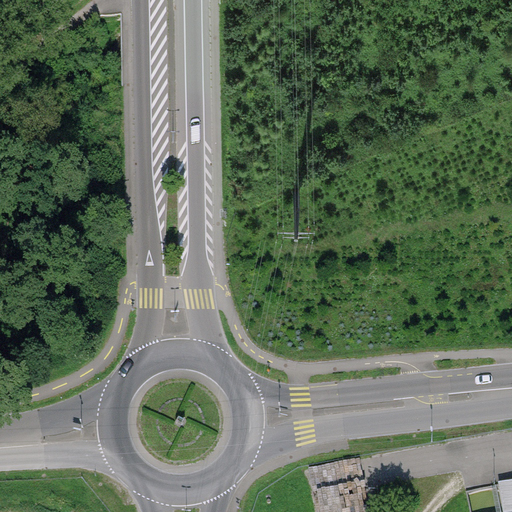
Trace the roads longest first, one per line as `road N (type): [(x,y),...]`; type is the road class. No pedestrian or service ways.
road 1 (secondary): [(141,0),(152,298),(137,371)]
road 2 (secondary): [(210,359),(199,284),(193,0)]
road 3 (tertiary): [(252,418),(511,391)]
road 4 (track): [(0,72),(106,0)]
